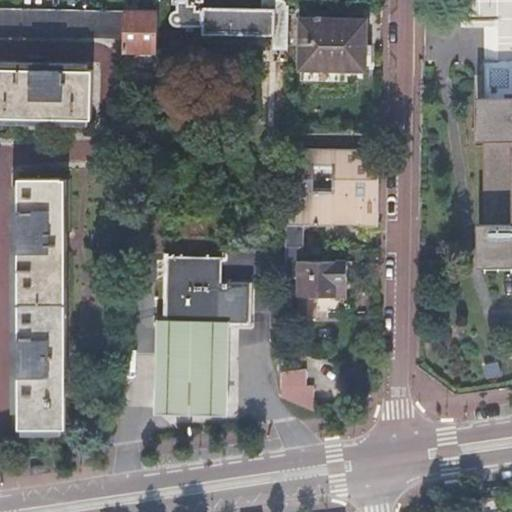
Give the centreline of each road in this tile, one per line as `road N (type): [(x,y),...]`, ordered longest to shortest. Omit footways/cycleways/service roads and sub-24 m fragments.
road 1 (residential): [(386,446),(398,409),(400,0)]
road 2 (primary): [(386,446),(0,505)]
road 3 (primary): [(131,511),(387,477)]
road 4 (primary): [(511,429),(386,446)]
road 5 (primary): [(387,477),(511,456)]
